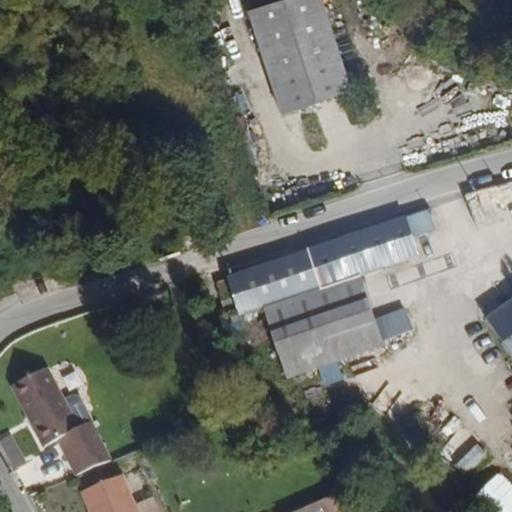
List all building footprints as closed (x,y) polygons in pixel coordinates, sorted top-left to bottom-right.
[(339,95),(321,41),(306,0),(280,0),(235,16),(271,119),(339,95)] [(501,206),(496,188),(470,197),(476,215),(501,206)] [(362,276),(419,257),(406,216),(228,276),(235,299),(221,304),(225,314),(239,309),(242,319),(265,311),(287,378),(314,369),(385,345),(362,276)] [(444,235),(429,218),(415,228),(430,248),(433,249),(444,240),(444,235)] [(231,297),(224,278),(209,284),(216,302),(231,297)] [(511,299),(486,317),(493,327),(496,331),(500,337),(506,346),(511,354),(511,299)] [(338,365),(319,369),(322,385),(341,381),(338,365)] [(94,432),(81,402),(68,370),(24,389),(51,452),(69,445),(85,479),(121,464),(103,427),(94,432)] [(103,427),(90,397),(81,402),(94,432),(103,427)] [(1,440),(11,469),(24,465),(13,436),(1,440)] [(480,511),(511,511),(511,483),(501,472),(470,500),(480,511)] [(145,511),(130,478),(91,495),(98,511),(145,511)] [(331,511),(327,500),(297,511),(331,511)]
